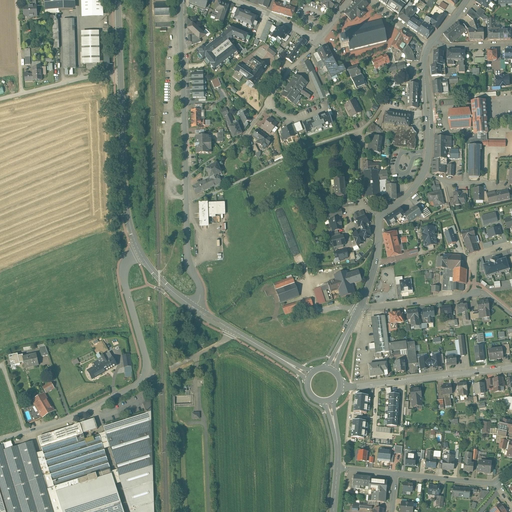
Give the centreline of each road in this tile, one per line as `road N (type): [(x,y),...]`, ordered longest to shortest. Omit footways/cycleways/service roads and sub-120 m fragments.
road 1 (residential): [(179,0),(187,259),(200,293),(192,307)]
road 2 (residential): [(0,439),(69,418),(141,379),(144,355),(123,275),(139,252)]
road 3 (secondary): [(380,216),(425,168),(429,44)]
road 4 (secondary): [(119,71),(124,197),(139,252)]
road 5 (residential): [(341,386),(511,366)]
road 6 (secondary): [(308,375),(192,307)]
road 7 (unknown): [(376,383),(373,433),(392,436),(400,431),(403,380)]
road 8 (unclassified): [(119,71),(0,99)]
